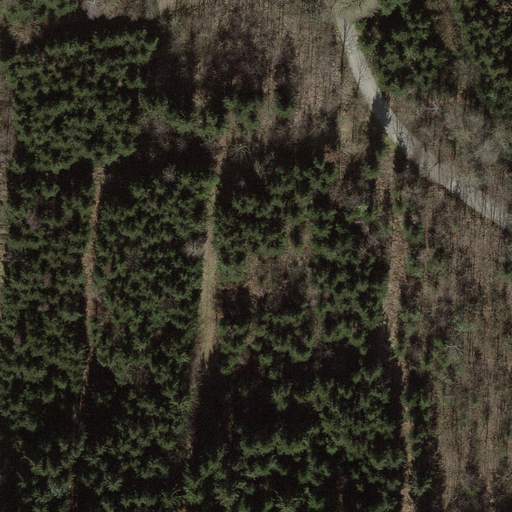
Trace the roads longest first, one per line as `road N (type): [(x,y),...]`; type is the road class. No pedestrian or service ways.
road 1 (track): [(390,120),(261,147),(227,165),(207,207),(181,511)]
road 2 (track): [(343,0),(360,60),(405,140),(511,222)]
road 3 (track): [(190,0),(0,45)]
